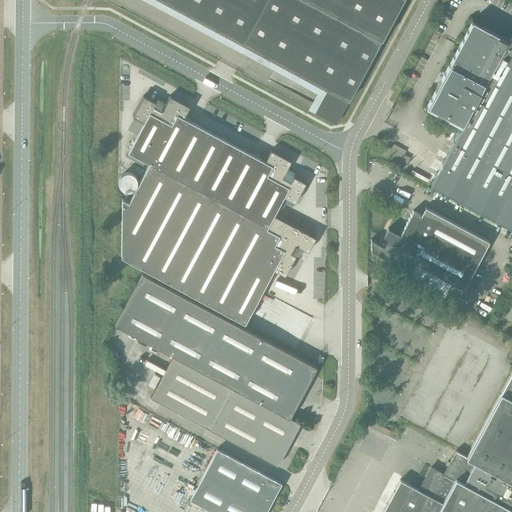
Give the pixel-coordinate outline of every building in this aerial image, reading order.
[(161,0),(145,0),(316,92),(308,108),(315,112),(316,109),(317,107),(319,104),(322,98),(327,89),(252,49),(229,36),(161,0)] [(161,0),(327,89),(317,107),(315,112),(336,123),(348,100),(381,39),(402,0),(161,0)] [(511,34),(510,34),(507,39),(472,20),(443,73),(434,89),(425,106),(456,123),(461,125),(447,152),(442,161),(438,168),(433,176),(430,184),(511,227),(511,34)] [(439,81),(443,73),(440,71),(431,88),(434,89),(439,81)] [(199,189),(226,140),(195,124),(193,122),(186,118),(183,117),(189,107),(190,106),(169,95),(169,96),(166,102),(164,105),(162,104),(162,103),(162,102),(161,101),(160,101),(159,101),(158,102),(156,100),(155,102),(143,95),(133,114),(132,115),(144,121),(142,125),(135,136),(128,151),(149,163),(199,189)] [(299,194),(305,182),(293,176),(294,174),(290,172),(285,170),(287,168),(291,160),(271,149),(265,161),(263,160),(261,159),(257,156),(252,154),(226,140),(199,189),(267,226),(274,215),(283,196),(294,202),(299,194)] [(386,144),(380,154),(404,167),(410,157),(386,144)] [(308,251),(315,237),(307,233),(276,216),(274,215),(267,226),(199,189),(149,163),(128,201),(121,198),(121,256),(141,267),(244,323),(246,319),(251,311),(255,303),(259,295),(262,291),(264,286),(268,279),(272,272),(273,269),(283,274),(285,275),(286,273),(295,256),(295,255),(297,255),(301,247),(303,248),(308,251)] [(430,178),(411,169),(410,172),(428,182),(430,178)] [(132,190),(133,189),(134,188),(135,188),(135,187),(136,185),(137,184),(137,183),(137,182),(137,181),(137,180),(137,179),(136,178),(136,177),(135,176),(135,175),(134,174),(133,174),(132,173),(131,172),(129,172),(128,172),(127,172),(126,172),(125,172),(123,173),(122,174),(121,175),(120,176),(119,177),(119,178),(119,179),(118,180),(118,181),(118,182),(118,183),(119,185),(120,186),(120,187),(121,188),(122,189),(124,190),(125,190),(126,191),(127,191),(129,191),(130,191),(131,190),(132,190)] [(480,257),(489,241),(425,206),(423,211),(421,214),(413,210),(400,234),(388,228),(383,236),(387,238),(383,245),(381,244),(375,241),(371,239),(371,250),(411,271),(415,263),(463,289),(480,257)] [(308,363),(142,273),(114,324),(173,355),(232,386),(290,418),(292,415),(291,414),(292,411),(296,404),(298,400),(300,397),(316,367),(308,363)] [(290,418),(232,386),(173,355),(150,397),(277,465),(286,448),(291,438),(294,433),(297,428),(299,424),(300,422),(290,418)] [(511,370),(511,371),(509,376),(507,380),(504,385),(502,389),(499,394),(497,399),(494,403),(492,408),(489,412),(487,417),(484,421),(482,426),(479,431),(474,440),(472,444),(469,449),(467,454),(466,456),(455,450),(455,451),(450,460),(511,492),(511,370)] [(392,431),(366,418),(364,422),(390,435),(392,431)] [(265,511),(266,510),(281,483),(270,477),(217,448),(189,499),(213,511),(265,511)] [(511,511),(511,492),(450,460),(443,474),(430,467),(419,489),(399,479),(397,484),(394,490),(391,495),(388,500),(385,506),(381,511),(511,511)]
